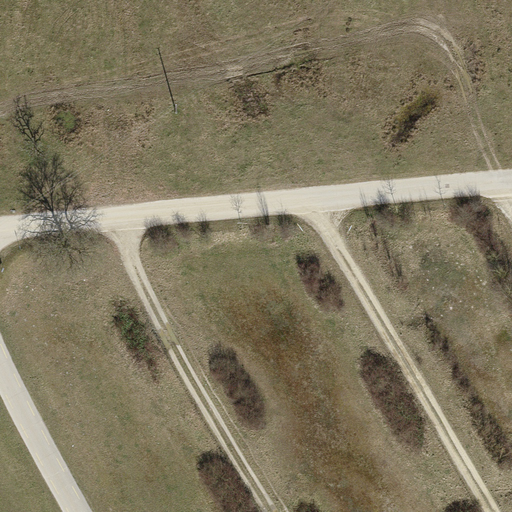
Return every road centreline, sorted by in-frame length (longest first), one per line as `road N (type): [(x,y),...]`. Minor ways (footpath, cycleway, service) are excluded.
road 1 (track): [(494,511),(317,199)]
road 2 (track): [(277,511),(113,218)]
road 3 (unclassified): [(0,362),(82,511)]
